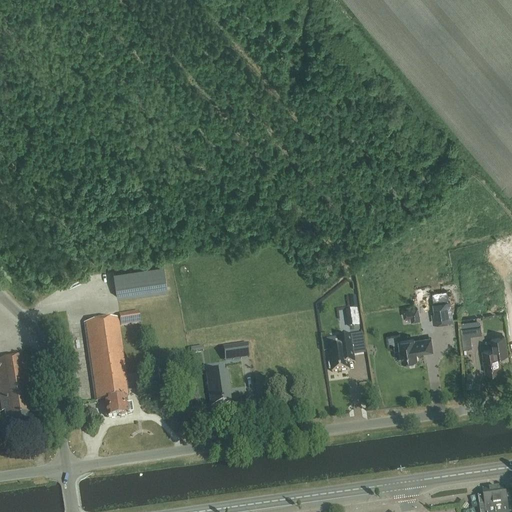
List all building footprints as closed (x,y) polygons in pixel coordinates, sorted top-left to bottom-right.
[(163,265),(113,273),(117,298),(167,291),(163,265)] [(432,294),(432,296),(437,324),(452,322),(448,293),(447,292),(432,294)] [(348,327),(360,326),(357,310),(346,311),(348,327)] [(120,326),(140,323),(138,311),(119,314),(120,326)] [(124,416),(125,414),(127,414),(127,413),(132,413),(131,403),(126,404),(125,397),(128,396),(126,383),(127,382),(118,318),(84,323),(96,401),(104,400),(107,417),(119,415),(120,416),(124,416)] [(351,336),(337,338),(339,347),(329,349),(331,362),(328,362),(329,370),(332,369),(332,372),(349,370),(348,364),(355,363),(351,336)] [(487,373),(500,371),(498,356),(507,355),(505,337),(492,339),(493,349),(483,351),(487,373)] [(401,360),(402,360),(402,362),(416,360),(416,354),(433,351),(431,339),(414,341),(413,339),(399,341),(401,350),(399,351),(398,351),(396,352),(396,354),(395,355),(395,357),(396,359),(398,360),(399,360),(401,360)] [(231,347),(223,348),(225,360),(241,358),(249,357),(248,345),(240,346),(231,347)] [(30,421),(36,420),(26,357),(0,360),(0,401),(1,411),(5,411),(6,419),(8,419),(10,430),(31,427),(30,421)] [(229,389),(227,372),(206,375),(211,406),(230,403),(228,389),(229,389)] [(208,425),(199,429),(200,431),(203,434),(208,432),(209,427),(208,425)] [(505,488),(483,491),(485,507),(478,508),(478,511),(511,511),(508,511),(507,504),(505,488)]
